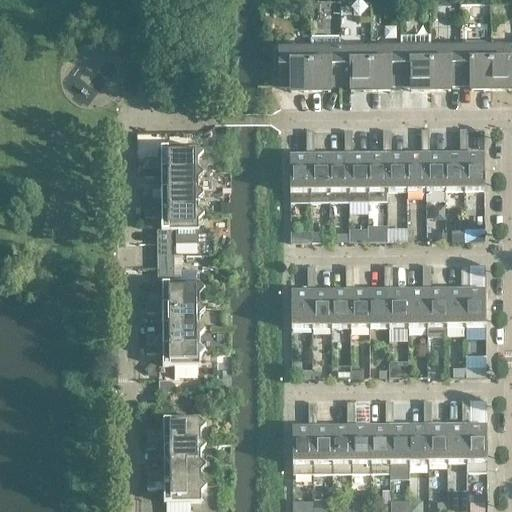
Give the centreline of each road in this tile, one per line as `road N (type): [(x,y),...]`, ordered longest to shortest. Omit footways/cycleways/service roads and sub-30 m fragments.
road 1 (residential): [(131,511),(132,138),(146,123),(511,120)]
road 2 (residential): [(288,256),(511,254)]
road 3 (residential): [(288,390),(511,388)]
